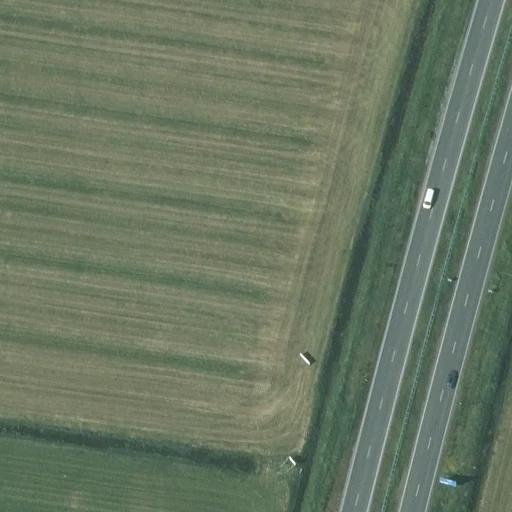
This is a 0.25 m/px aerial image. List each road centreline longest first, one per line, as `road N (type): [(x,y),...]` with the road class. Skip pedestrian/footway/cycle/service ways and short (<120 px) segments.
road 1 (trunk): [(489,0),(352,511)]
road 2 (trunk): [(411,511),(511,131)]
